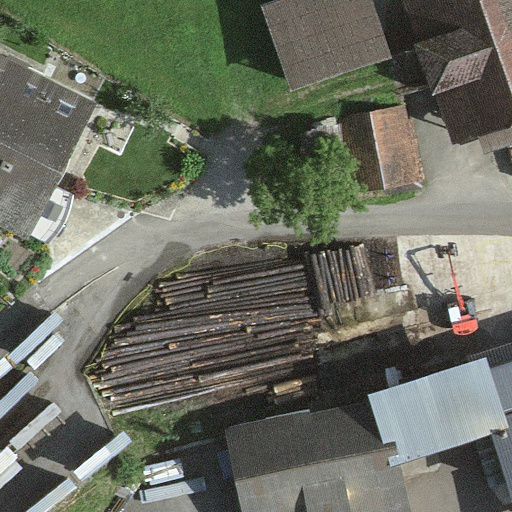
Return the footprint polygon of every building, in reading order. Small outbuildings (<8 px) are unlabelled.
[(368,0),(295,0),(264,10),(289,87),(387,55),(368,0)] [(511,0),(408,0),(461,153),(511,135),(511,0)] [(95,108),(0,61),(0,220),(31,236),(95,108)] [(418,99),(361,98),(359,156),(416,157),(418,99)] [(511,356),(475,369),(511,472),(511,356)] [(414,511),(389,398),(237,432),(254,511),(414,511)]
